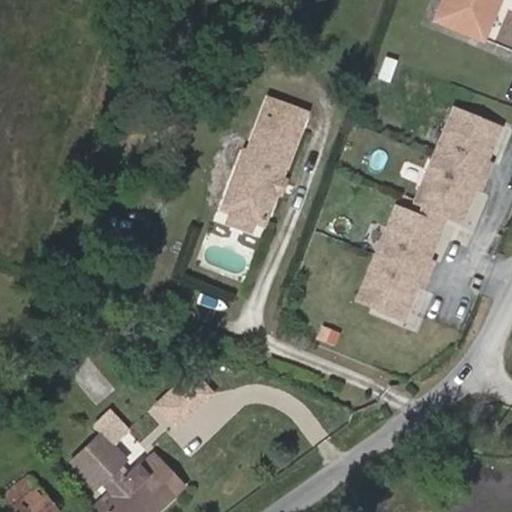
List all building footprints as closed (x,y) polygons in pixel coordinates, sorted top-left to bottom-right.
[(511,49),(511,0),(441,0),(434,18),(511,49)] [(395,62),(386,59),(379,78),(388,81),(395,62)] [(234,210),(255,218),(264,221),(277,188),(273,187),(277,177),(280,178),(304,113),(270,100),(246,166),(242,164),(225,207),(234,210)] [(499,126),(454,107),(415,200),(423,203),(446,213),(460,219),(499,126)] [(446,213),(423,203),(418,215),(441,224),(446,213)] [(418,215),(395,205),(357,298),(402,317),(441,224),(418,215)] [(255,218),(234,210),(230,221),(252,229),(255,218)] [(48,300),(39,312),(48,319),(57,308),(48,300)] [(37,315),(27,327),(37,335),(47,323),(37,315)] [(173,429),(216,392),(192,365),(150,402),(173,429)] [(301,412),(277,405),(273,422),(297,429),(301,412)] [(109,426),(101,433),(112,445),(120,438),(109,426)] [(112,445),(101,433),(73,460),(97,486),(103,480),(113,490),(97,504),(103,511),(154,511),(183,486),(152,453),(125,479),(116,468),(125,459),(112,445)] [(2,498),(12,511),(56,511),(58,511),(31,475),(2,498)]
